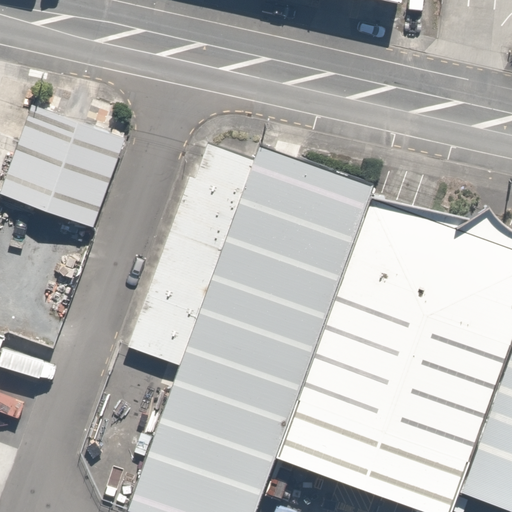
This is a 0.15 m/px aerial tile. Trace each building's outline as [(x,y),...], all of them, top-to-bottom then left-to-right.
[(112,148),(22,114),(0,169),(0,194),(82,226),(112,148)] [(169,357),(237,148),(205,137),(195,170),(186,167),(128,344),(169,357)] [(360,186),(250,148),(128,506),(144,511),(248,511),(267,458),(360,186)] [(511,302),(511,237),(360,186),(267,458),(424,511),(439,511),(448,487),(509,311),(511,302)] [(511,311),(509,311),(448,487),(511,509),(511,311)]
